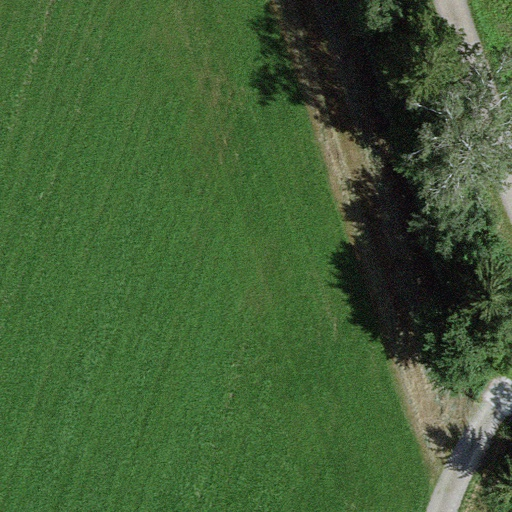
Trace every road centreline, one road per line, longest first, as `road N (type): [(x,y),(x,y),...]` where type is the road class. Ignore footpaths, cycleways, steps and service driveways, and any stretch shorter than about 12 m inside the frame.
road 1 (track): [(511,372),(466,414),(435,511)]
road 2 (track): [(461,0),(511,155)]
